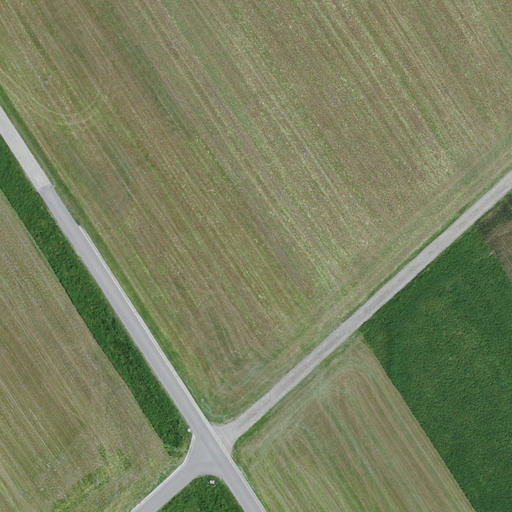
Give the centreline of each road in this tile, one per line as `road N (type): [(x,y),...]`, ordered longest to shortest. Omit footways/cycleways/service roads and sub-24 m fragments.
road 1 (track): [(213,449),(511,179)]
road 2 (track): [(213,449),(0,120)]
